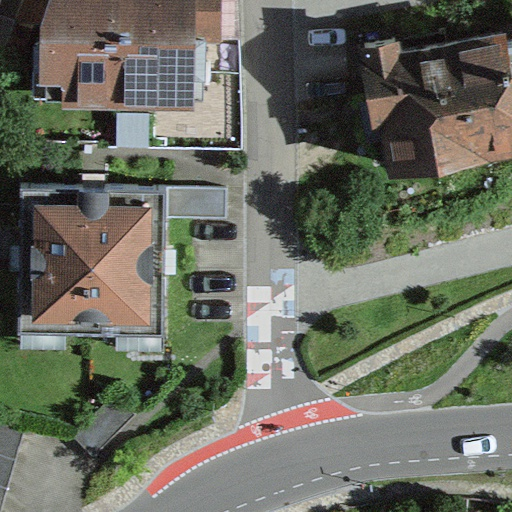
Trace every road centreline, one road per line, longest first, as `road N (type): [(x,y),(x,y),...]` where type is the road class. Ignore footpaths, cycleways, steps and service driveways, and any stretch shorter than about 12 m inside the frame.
road 1 (residential): [(281,0),(287,459)]
road 2 (tertiary): [(287,459),(419,438),(511,435)]
